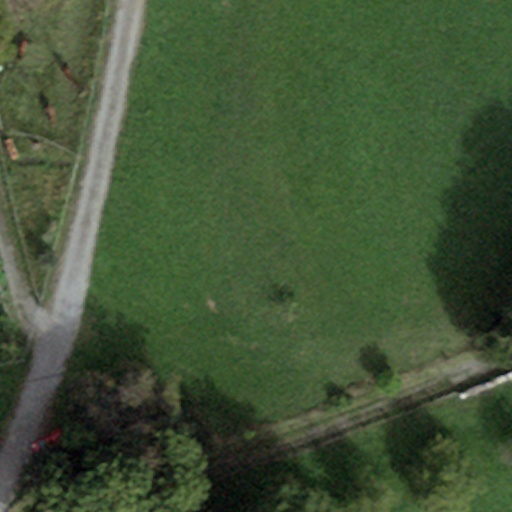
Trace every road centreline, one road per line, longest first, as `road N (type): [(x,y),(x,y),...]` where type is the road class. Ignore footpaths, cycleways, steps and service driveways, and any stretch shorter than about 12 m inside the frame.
road 1 (track): [(0,488),(87,219),(129,0)]
road 2 (track): [(128,511),(511,355)]
